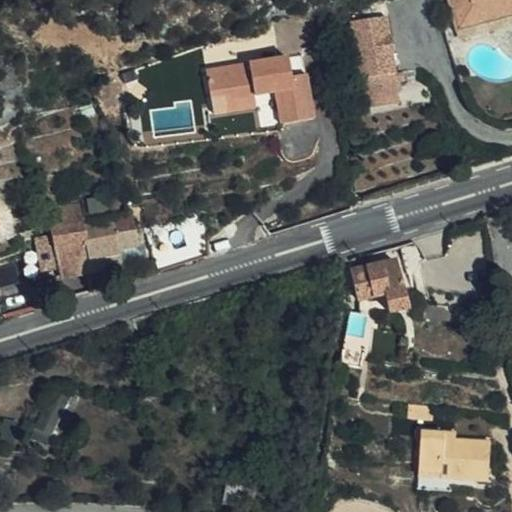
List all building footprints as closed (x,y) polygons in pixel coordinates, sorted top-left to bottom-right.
[(511,0),(455,0),(463,31),(487,24),(487,21),(511,14),(511,0)] [(392,14),(355,17),(365,105),(403,103),(392,14)] [(463,31),(466,41),(511,29),(511,14),(487,21),(487,24),(463,31)] [(289,72),(287,58),(210,71),(214,94),(270,90),(273,119),(309,114),(302,71),(289,72)] [(86,224),(83,215),(78,199),(59,204),(63,220),(53,224),(55,232),(35,238),(44,271),(65,265),(66,271),(92,266),(82,232),(89,231),(86,224)] [(82,232),(92,266),(124,256),(115,225),(111,225),(108,217),(86,224),(89,231),(82,232)] [(28,240),(30,250),(36,273),(44,271),(35,238),(28,240)] [(382,293),(387,311),(405,307),(395,261),(350,271),(357,298),(382,293)] [(505,328),(501,311),(432,303),(431,319),(505,328)] [(59,383),(50,401),(63,408),(67,410),(76,391),(59,383)] [(63,408),(50,401),(35,429),(49,436),(63,408)] [(439,424),(441,409),(414,406),(412,421),(439,424)] [(425,434),(421,480),(492,484),(494,448),(457,444),(458,436),(425,434)] [(44,439),(41,436),(37,435),(32,436),(29,441),(30,446),(33,450),(38,450),(42,448),(44,444),(44,439)] [(252,508),(258,479),(227,474),(221,502),(252,508)]
